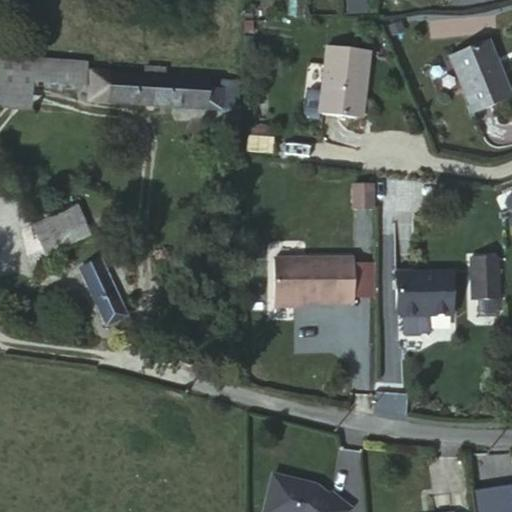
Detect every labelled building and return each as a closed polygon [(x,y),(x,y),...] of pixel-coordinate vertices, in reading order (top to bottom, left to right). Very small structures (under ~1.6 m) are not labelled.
[(511,98),(511,92),(493,38),(451,54),(471,114),(511,98)] [(363,117),(373,45),(331,39),(323,87),(308,85),(303,115),(319,117),(320,111),(363,117)] [(52,90),(54,64),(5,55),(2,83),(52,90)] [(207,75),(161,71),(163,58),(137,56),(136,69),(107,66),(106,100),(221,112),(238,114),(239,78),(207,75)] [(106,100),(107,66),(84,65),(82,98),(106,100)] [(374,209),(373,184),(352,184),(352,210),(374,209)] [(77,202),(54,213),(37,220),(54,252),(68,245),(91,235),(77,202)] [(501,300),(498,256),(473,258),(477,302),(501,300)] [(274,307),(355,306),(355,300),(355,266),(355,260),(274,260),(274,307)] [(119,319),(94,262),(75,271),(99,328),(119,319)] [(355,300),(377,299),(376,266),(355,266),(355,300)] [(454,312),(451,270),(396,273),(398,314),(401,314),(402,330),(404,333),(418,332),(421,330),(429,330),(428,313),(454,312)] [(317,485),(274,475),(264,511),(342,511),(349,502),(329,489),(328,492),(317,485)] [(474,511),(511,511),(511,488),(472,490),(474,511)]
